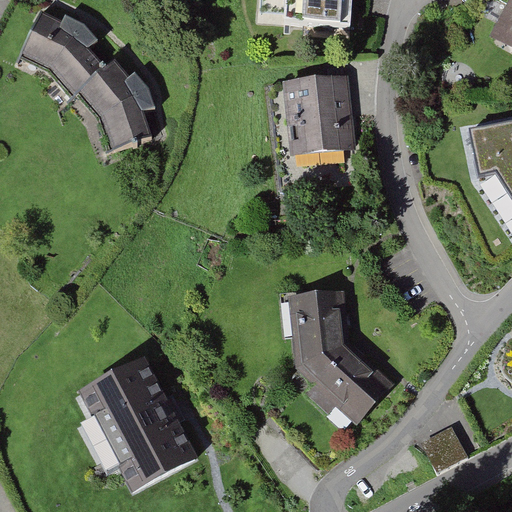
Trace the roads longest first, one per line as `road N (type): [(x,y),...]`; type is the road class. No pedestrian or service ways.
road 1 (motorway): [(343,0),(276,511)]
road 2 (motorway): [(464,511),(511,61)]
road 3 (residential): [(480,333),(418,244),(396,178),(392,59),(408,0)]
road 4 (residential): [(480,333),(401,431),(338,491),(335,511)]
